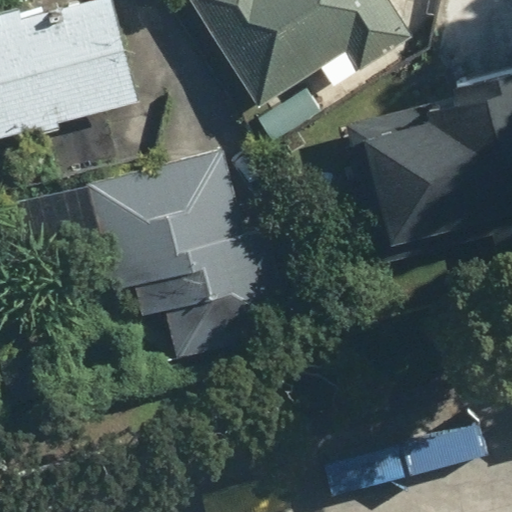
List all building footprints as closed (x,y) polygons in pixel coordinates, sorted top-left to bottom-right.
[(0,137),(132,103),(105,0),(95,0),(0,24),(0,137)] [(432,37),(403,0),(159,0),(281,156),(432,37)] [(511,211),(511,65),(457,81),(460,94),(353,123),(387,245),(511,211)] [(242,226),(224,153),(66,193),(77,239),(115,230),(129,288),(202,270),(214,316),(282,299),(263,221),(242,226)] [(511,511),(511,489),(422,511),(511,511)]
